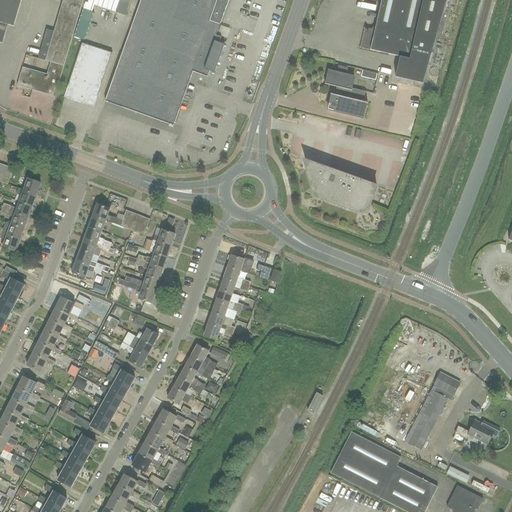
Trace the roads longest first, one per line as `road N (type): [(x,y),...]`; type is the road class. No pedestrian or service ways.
road 1 (residential): [(234,212),(217,233),(178,341),(83,511)]
road 2 (unclassified): [(432,296),(511,76)]
road 3 (residential): [(0,377),(40,297),(89,162)]
road 4 (tertiary): [(432,296),(303,244),(264,210)]
road 5 (unclassified): [(253,169),(261,114),(300,0)]
road 6 (tertiary): [(89,162),(160,188),(223,191)]
